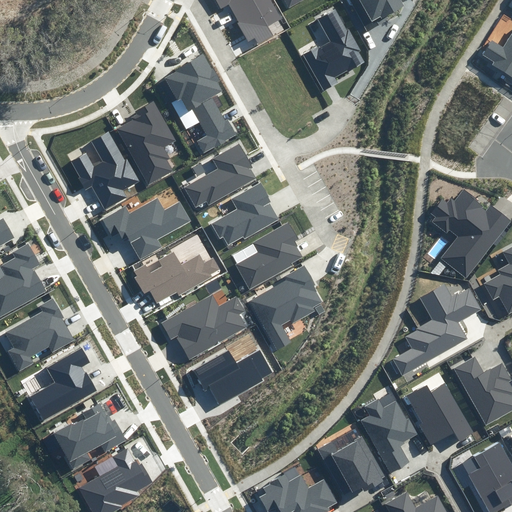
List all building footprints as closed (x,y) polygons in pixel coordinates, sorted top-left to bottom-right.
[(284,20),(273,0),(215,0),(221,10),(227,7),(246,42),(257,36),(260,42),(274,35),(270,28),(284,20)] [(347,0),(367,34),(391,20),(389,17),(406,7),(401,0),(347,0)] [(365,61),(336,8),(318,18),(329,40),(304,53),(324,89),(337,82),(334,78),(365,61)] [(511,31),(503,45),(493,38),(483,54),(495,62),(492,66),(511,78),(511,31)] [(222,91),(202,56),(165,77),(178,100),(181,98),(190,113),(193,112),(206,134),(194,141),(202,154),(237,134),(229,120),(225,122),(211,97),(222,91)] [(177,142),(153,100),(133,112),(136,118),(117,129),(148,184),(173,170),(167,160),(171,158),(166,149),(177,142)] [(124,160),(108,132),(92,142),(103,161),(93,167),(85,152),(69,162),(87,192),(93,188),(106,210),(127,197),(123,191),(140,181),(126,158),(124,160)] [(257,178),(239,144),(212,158),(218,169),(184,187),(194,207),(206,201),(208,204),(257,178)] [(283,220),(262,182),(232,199),(236,208),(211,222),(220,239),(224,237),(228,244),(243,235),(247,241),(283,220)] [(447,203),(442,199),(431,213),(435,216),(432,221),(446,232),(449,228),(459,236),(441,259),(466,279),(511,221),(504,215),(490,204),(485,209),(462,191),(455,200),(451,197),(447,203)] [(127,204),(102,218),(112,236),(117,234),(123,243),(129,240),(140,258),(161,246),(156,238),(189,220),(179,203),(165,211),(157,198),(132,212),(127,204)] [(0,219),(0,245),(14,237),(3,218),(0,219)] [(300,238),(290,222),(253,244),(257,250),(234,264),(249,290),(292,265),(290,262),(302,255),(294,241),(300,238)] [(42,263),(30,243),(12,253),(15,258),(1,266),(6,274),(0,277),(0,317),(47,290),(34,268),(42,263)] [(511,245),(499,252),(507,265),(499,270),(501,274),(485,283),(493,299),(500,295),(510,313),(511,311),(511,245)] [(179,294),(222,270),(214,256),(203,262),(198,253),(181,263),(172,249),(132,272),(145,294),(151,290),(158,301),(177,290),(179,294)] [(319,286),(307,264),(285,277),(287,281),(250,302),(277,348),(288,341),(279,326),(291,319),(293,323),(315,311),(313,307),(322,302),(314,289),(319,286)] [(427,343),(460,324),(483,311),(469,286),(452,296),(445,285),(422,298),(434,320),(419,329),(427,343)] [(191,358),(245,323),(239,315),(246,311),(235,295),(220,305),(211,291),(160,323),(170,339),(177,335),(191,358)] [(76,339),(54,299),(40,307),(43,312),(7,333),(15,347),(8,351),(19,371),(33,362),(30,357),(49,346),(52,352),(76,339)] [(427,343),(419,329),(406,336),(413,348),(393,359),(402,375),(469,338),(460,324),(427,343)] [(92,362),(84,347),(48,368),(56,382),(30,397),(44,421),(97,391),(83,367),(92,362)] [(274,373),(261,351),(237,364),(229,350),(193,370),(205,391),(211,387),(220,403),(274,373)] [(475,355),(453,368),(486,425),(511,409),(511,396),(511,395),(511,394),(511,387),(509,382),(511,379),(511,378),(502,362),(485,372),(479,362),(475,355)] [(472,432),(445,383),(432,390),(428,383),(403,397),(431,445),(455,431),(460,439),(472,432)] [(399,445),(418,435),(409,418),(406,419),(396,401),(383,408),(378,400),(366,407),(370,415),(361,420),(390,473),(409,463),(399,445)] [(112,421),(101,402),(83,412),(85,416),(55,433),(74,466),(88,458),(85,452),(100,443),(105,452),(128,439),(116,418),(112,421)] [(386,475),(363,435),(339,449),(334,440),(317,449),(344,497),(362,487),(364,491),(382,481),(381,478),(386,475)] [(499,511),(511,505),(511,463),(500,443),(475,457),(481,468),(468,475),(488,511),(499,511)] [(137,464),(128,448),(93,467),(98,476),(76,488),(89,511),(114,511),(123,507),(121,504),(138,495),(135,491),(152,481),(141,462),(137,464)] [(328,507),(337,501),(324,479),(310,487),(301,472),(289,480),(285,474),(263,487),(267,492),(259,497),(268,511),(270,511),(280,507),(283,511),(325,511),(329,510),(328,507)] [(447,511),(437,494),(417,505),(408,490),(384,503),(389,511),(447,511)]
